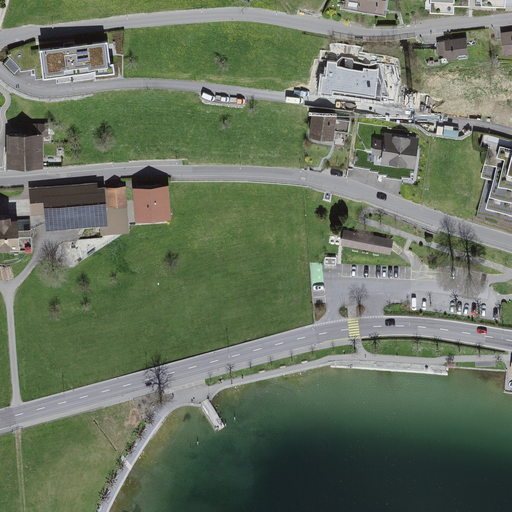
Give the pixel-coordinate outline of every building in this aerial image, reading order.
[(387,0),(347,0),(345,14),(384,20),(387,0)] [(509,0),(427,0),(427,19),(509,12),(509,0)] [(511,31),(503,32),(504,54),(511,53),(511,31)] [(111,37),(21,48),(24,78),(116,67),(111,37)] [(469,38),(441,41),(441,59),(470,57),(469,38)] [(347,145),(351,119),(316,114),(312,140),(347,145)] [(44,136),(9,137),(9,168),(45,168),(44,136)] [(373,136),(372,146),(380,147),(381,137),(373,136)] [(414,169),(418,143),(383,138),(379,164),(414,169)] [(371,158),(378,159),(379,148),(372,147),(371,158)] [(511,160),(500,158),(498,166),(511,169),(511,160)] [(511,169),(498,166),(495,177),(511,181),(511,169)] [(511,181),(495,177),(489,201),(511,207),(511,181)] [(104,184),(30,190),(31,210),(46,209),(47,227),(106,223),(104,184)] [(166,187),(133,188),(135,222),(169,220),(166,187)] [(126,188),(108,189),(108,208),(126,207),(126,188)] [(9,220),(0,220),(0,250),(13,250),(13,254),(34,253),(33,222),(9,223),(9,220)] [(389,254),(391,240),(344,233),(342,247),(389,254)]
